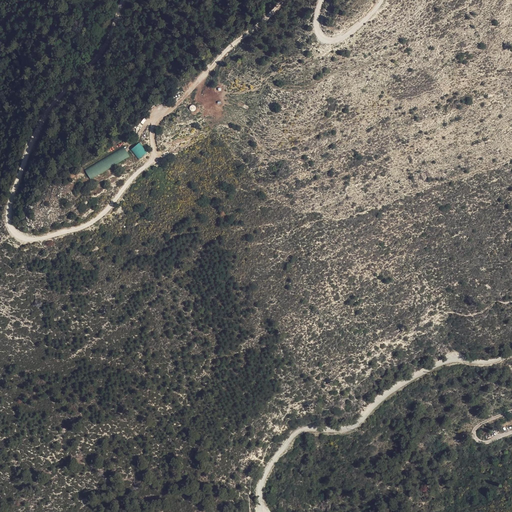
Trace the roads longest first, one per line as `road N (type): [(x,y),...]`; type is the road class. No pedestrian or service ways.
road 1 (track): [(284,0),(157,118),(154,155),(100,215),(35,239),(9,226),(17,182),(56,98),(97,58),(124,0)]
road 2 (unclassified): [(511,356),(440,363),(355,423),(297,432),(263,478),(259,511)]
